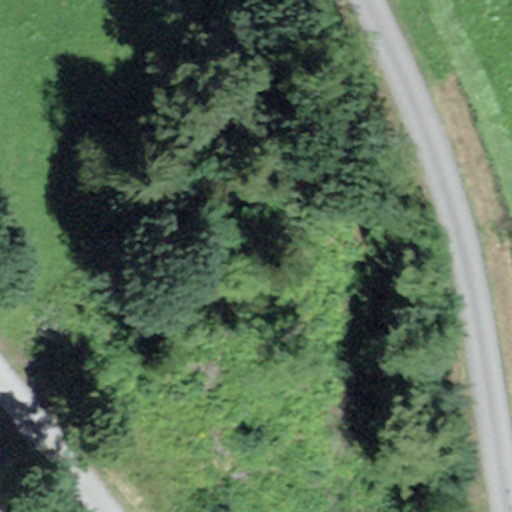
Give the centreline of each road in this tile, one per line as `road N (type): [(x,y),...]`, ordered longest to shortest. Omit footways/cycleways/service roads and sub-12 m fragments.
road 1 (residential): [(508,511),(461,238),(367,0)]
road 2 (unclassified): [(0,370),(114,511)]
